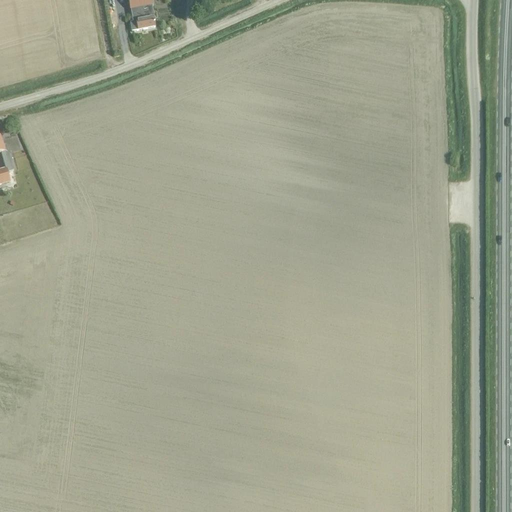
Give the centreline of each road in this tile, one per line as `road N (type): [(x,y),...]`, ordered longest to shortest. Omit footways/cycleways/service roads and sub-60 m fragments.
road 1 (primary): [(504,511),(508,0)]
road 2 (unclassified): [(476,511),(473,0)]
road 3 (unclassified): [(0,106),(92,79),(281,0)]
